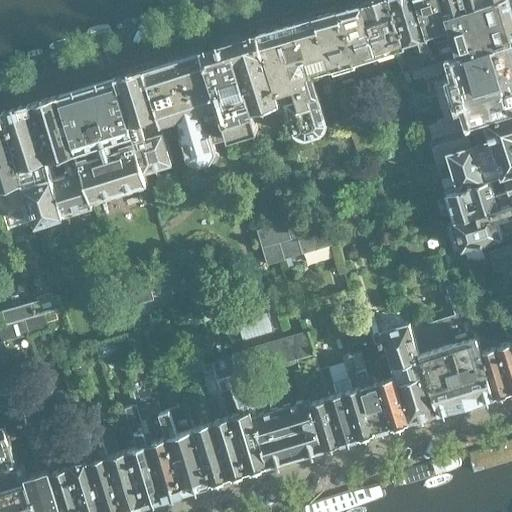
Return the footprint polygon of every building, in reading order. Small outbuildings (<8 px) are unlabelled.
[(405,39),(392,0),(364,0),(363,1),(360,1),(361,2),(338,9),(353,58),(403,42),(405,39)] [(437,62),(416,0),(392,0),(405,39),(419,34),(427,58),(410,64),(412,70),(437,62)] [(511,13),(508,0),(441,0),(459,55),(437,62),(412,70),(415,78),(455,66),(459,78),(454,79),(449,77),(446,78),(443,83),(450,104),(454,105),(458,105),(460,102),(466,100),(469,111),(428,124),(432,135),(479,120),(511,109),(511,13)] [(459,55),(441,0),(416,0),(437,62),(459,55)] [(325,123),(310,72),(325,67),(330,83),(335,81),(331,65),(353,58),(338,9),(315,16),(259,33),(289,129),(291,135),(299,132),(300,135),(321,129),(325,123)] [(258,128),(252,108),(274,102),(283,131),(289,129),(259,33),(168,60),(56,94),(30,102),(64,212),(93,203),(94,208),(151,191),(144,169),(173,160),(165,133),(182,127),(184,133),(182,134),(189,156),(199,162),(213,159),(216,155),(215,150),(213,142),(258,128)] [(380,151),(359,87),(339,93),(359,158),(380,151)] [(64,212),(30,102),(2,111),(35,219),(35,220),(64,212)] [(511,171),(511,109),(479,120),(480,123),(488,120),(493,138),(480,143),(478,137),(469,140),(468,136),(434,146),(438,160),(449,156),(459,189),(490,179),(506,174),(511,171)] [(35,219),(2,111),(0,111),(0,202),(8,227),(35,219)] [(511,171),(506,174),(510,187),(495,192),(490,179),(459,189),(446,193),(455,221),(511,203),(511,171)] [(511,234),(511,203),(455,221),(465,250),(460,251),(463,263),(470,261),(466,249),(486,243),(480,225),(499,219),(505,237),(511,234)] [(320,229),(315,213),(286,222),(291,237),(297,236),(312,231),(320,229)] [(291,237),(286,222),(258,231),(263,246),(279,241),(291,237)] [(331,225),(320,229),(312,231),(318,247),(336,242),(331,225)] [(318,247),(312,231),(297,236),(302,252),(318,247)] [(297,236),(291,237),(279,241),(284,257),(302,252),(297,236)] [(279,241),(263,246),(261,247),(266,263),(284,257),(279,241)] [(511,244),(490,251),(496,272),(502,271),(511,267),(511,244)] [(205,263),(202,252),(173,260),(176,272),(186,269),(205,263)] [(210,280),(205,263),(186,269),(191,286),(210,280)] [(511,267),(502,271),(505,283),(511,281),(511,267)] [(191,286),(186,269),(176,272),(168,275),(172,291),(191,286)] [(172,291),(168,275),(148,281),(153,297),(172,291)] [(120,289),(116,277),(87,286),(91,298),(120,289)] [(153,297),(148,281),(120,289),(125,305),(153,297)] [(481,350),(469,309),(461,283),(446,288),(455,315),(412,328),(437,410),(438,410),(493,393),(494,393),(481,350)] [(125,305),(120,289),(91,298),(96,314),(125,305)] [(62,308),(58,295),(52,297),(50,292),(37,296),(38,300),(31,302),(31,304),(35,316),(44,313),(62,308)] [(35,316),(31,304),(2,312),(6,324),(7,324),(24,319),(35,316)] [(67,323),(62,308),(44,313),(48,328),(67,323)] [(437,410),(412,328),(406,308),(387,313),(391,327),(382,330),(409,419),(416,416),(417,417),(430,413),(429,412),(437,410)] [(48,328),(44,313),(35,316),(24,319),(29,334),(48,328)] [(29,334),(24,319),(7,324),(11,337),(11,339),(29,334)] [(7,324),(6,324),(0,325),(0,340),(11,337),(7,324)] [(409,419),(382,330),(371,334),(383,374),(387,375),(388,378),(378,380),(391,424),(409,419)] [(341,439),(319,370),(308,331),(233,353),(240,375),(247,372),(295,358),(308,397),(324,444),(341,439)] [(136,343),(133,333),(116,338),(119,348),(136,343)] [(119,348),(116,338),(96,344),(100,356),(120,350),(119,348)] [(511,387),(511,339),(497,345),(510,388),(511,387)] [(510,388),(497,345),(481,350),(494,393),(510,388)] [(391,424),(378,380),(366,384),(368,378),(360,351),(351,353),(375,429),(391,424)] [(267,462),(240,375),(233,353),(214,359),(225,398),(233,396),(239,413),(231,415),(248,467),(267,462)] [(375,429),(351,353),(342,356),(351,388),(344,390),(358,434),(375,429)] [(193,427),(173,361),(144,371),(152,398),(155,398),(184,487),(210,479),(193,427)] [(358,434),(344,390),(334,393),(332,386),(333,386),(327,367),(319,370),(341,439),(358,434)] [(324,444),(308,397),(265,410),(257,389),(253,390),(247,372),(240,375),(267,462),(324,444)] [(164,493),(136,403),(132,388),(127,390),(131,405),(124,407),(132,432),(135,432),(136,435),(126,438),(129,447),(144,499),(164,493)] [(248,467),(231,415),(223,417),(214,391),(204,394),(229,473),(248,467)] [(229,473),(204,394),(193,397),(201,424),(193,427),(210,479),(229,473)] [(184,487),(155,398),(152,398),(136,403),(164,493),(184,487)] [(124,505),(96,415),(94,410),(76,416),(77,421),(105,511),(124,505)] [(144,499),(129,447),(118,450),(106,412),(96,415),(124,505),(144,499)] [(101,511),(105,511),(77,421),(72,422),(77,439),(75,445),(82,467),(71,470),(84,511),(101,511)] [(37,511),(23,463),(17,465),(4,423),(0,423),(0,511),(37,511)] [(63,511),(40,438),(39,435),(29,438),(40,471),(30,474),(26,462),(23,463),(37,511),(63,511)] [(84,511),(71,470),(69,463),(61,465),(51,435),(40,438),(63,511),(84,511)] [(511,460),(511,437),(467,452),(474,473),(511,460)] [(452,454),(447,455),(392,472),(396,486),(451,470),(456,468),(460,465),(462,464),(463,462),(464,460),(464,459),(464,458),(464,457),(463,456),(461,455),(459,454),(457,454),(452,454)] [(300,511),(332,511),(381,498),(382,497),(383,496),(384,495),(385,494),(386,492),(386,490),(386,489),(385,487),(385,486),(384,485),(383,484),(382,483),(380,482),(379,482),(377,481),(376,482),(299,504),(300,511)]
